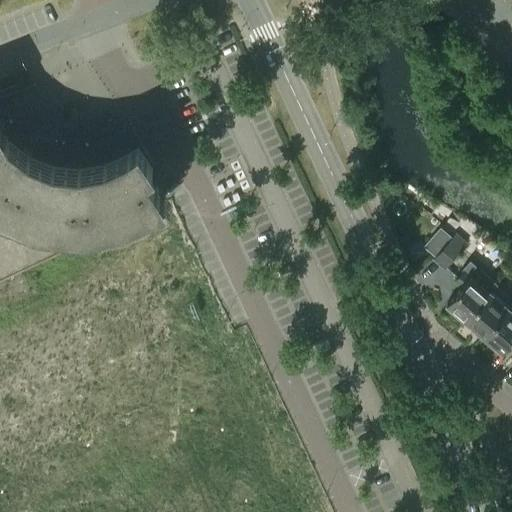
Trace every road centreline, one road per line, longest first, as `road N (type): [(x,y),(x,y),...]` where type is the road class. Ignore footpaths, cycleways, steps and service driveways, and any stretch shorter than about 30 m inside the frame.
road 1 (unclassified): [(351,511),(146,84),(128,74),(98,18)]
road 2 (tertiary): [(250,0),(412,349)]
road 3 (tertiary): [(412,349),(481,511)]
road 4 (residential): [(412,349),(445,346),(511,408)]
